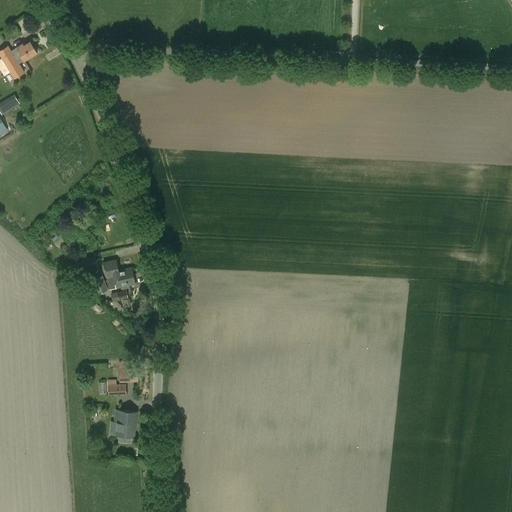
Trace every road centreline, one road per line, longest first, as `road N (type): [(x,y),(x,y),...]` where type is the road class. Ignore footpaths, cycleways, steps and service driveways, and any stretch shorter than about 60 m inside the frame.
road 1 (unclassified): [(158,511),(155,291),(113,143),(68,39)]
road 2 (unclassified): [(511,65),(68,39)]
